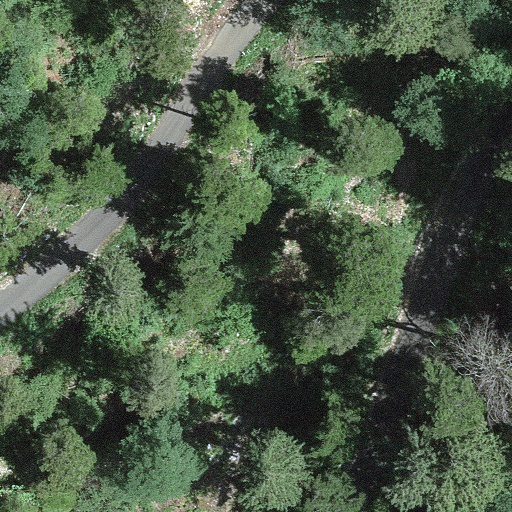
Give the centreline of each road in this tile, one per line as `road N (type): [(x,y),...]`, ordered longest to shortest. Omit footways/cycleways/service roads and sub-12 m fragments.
road 1 (unclassified): [(511,120),(467,209),(343,511)]
road 2 (unclassified): [(0,311),(110,223),(274,0)]
